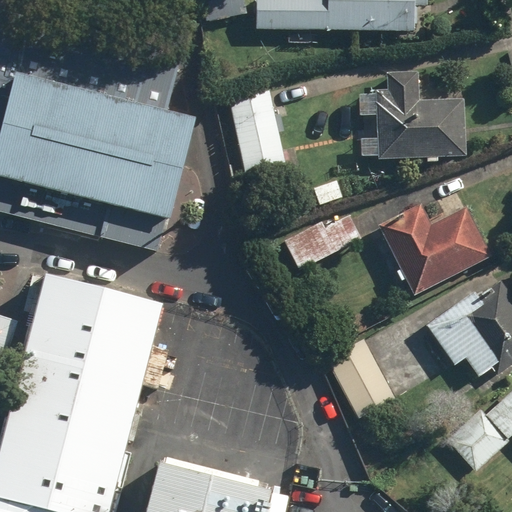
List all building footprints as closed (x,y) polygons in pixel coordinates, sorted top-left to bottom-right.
[(426,0),(253,0),(253,33),(413,35),(413,11),(427,11),(426,0)] [(0,210),(157,252),(193,118),(166,111),(180,60),(0,12),(0,210)] [(374,91),(375,163),(464,161),(462,95),(430,95),(431,102),(419,102),(418,74),(384,74),(384,91),(374,91)] [(335,181),(310,190),(317,210),(342,201),(335,181)] [(419,208),(377,228),(409,297),(489,259),(465,209),(428,226),(419,208)] [(322,224),(275,245),(288,273),(359,241),(349,217),(324,228),(322,224)] [(107,511),(163,304),(46,273),(0,445),(0,496),(59,511),(107,511)] [(476,290),(420,326),(448,370),(462,361),(474,379),(489,370),(493,376),(511,363),(511,300),(500,282),(479,295),(476,290)] [(364,338),(323,358),(354,422),(395,402),(364,338)] [(511,388),(483,415),(476,407),(442,439),(475,475),(508,445),(504,441),(511,433),(511,388)] [(266,511),(272,490),(158,461),(144,511),(266,511)] [(0,511),(59,511),(0,496),(0,511)]
